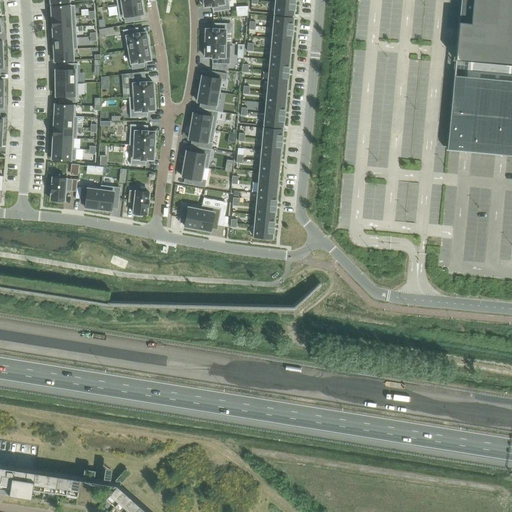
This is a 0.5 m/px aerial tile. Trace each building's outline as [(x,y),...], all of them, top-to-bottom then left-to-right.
[(142,0),(117,4),(119,17),(124,17),(125,23),(137,21),(136,15),(140,14),(142,14),(143,13),(142,8),(143,8),(142,0)] [(228,0),(202,0),(202,3),(204,3),(204,7),(212,6),(212,7),(212,6),(213,12),(230,9),(228,0)] [(511,0),(461,0),(461,2),(457,47),(456,58),(456,59),(457,59),(468,60),(468,65),(467,66),(467,70),(466,77),(457,76),(455,75),(454,75),(454,78),(450,123),(450,124),(448,147),(447,149),(450,149),(460,150),(461,150),(466,150),(472,151),(495,153),(502,154),(507,154),(511,154),(511,0)] [(276,2),(275,13),(293,15),(294,3),(276,2)] [(51,7),(49,7),(50,13),(52,13),(52,18),(75,16),(75,5),(51,6),(51,7)] [(75,16),(52,18),(52,28),(76,27),(75,16)] [(274,16),(273,27),(292,29),(293,18),(274,16)] [(204,32),(204,43),(225,43),(226,23),(213,23),(213,28),(213,29),(206,29),(206,32),(204,32)] [(76,27),(52,28),(53,39),(77,38),(76,27)] [(138,27),(123,30),(126,50),(129,50),(129,49),(150,46),(148,35),(147,36),(146,32),(139,33),(139,32),(139,33),(138,27)] [(273,27),(272,38),(291,40),(292,29),(273,27)] [(77,38),(53,39),(54,50),(73,49),(77,49),(77,38)] [(272,38),(271,49),(290,51),(291,40),(272,38)] [(204,43),(203,53),(205,53),(205,57),(212,57),(212,58),(212,63),(222,64),(222,69),(228,70),(228,64),(229,64),(230,43),(225,43),(204,43)] [(150,46),(129,49),(129,50),(132,69),(144,67),(143,62),(144,62),(144,61),(151,60),(150,56),(152,56),(150,46)] [(54,55),(52,55),(53,60),(54,60),(54,61),(73,60),(73,49),(54,50),(54,55)] [(271,49),(270,60),(289,61),(290,51),(271,49)] [(270,60),(269,70),(288,72),(289,61),(270,60)] [(55,75),(55,83),(78,83),(77,63),(63,63),(63,69),(56,70),(55,70),(55,75)] [(269,70),(268,81),(287,83),(288,72),(269,70)] [(200,80),(199,88),(219,92),(221,79),(226,80),(227,74),(211,71),(210,77),(203,76),(202,75),(201,81),(200,80)] [(133,83),(131,83),(131,97),(155,96),(155,85),(153,85),(153,82),(146,82),(146,81),(145,81),(145,76),(132,77),(133,83)] [(268,81),(267,92),(286,94),(287,83),(268,81)] [(78,83),(55,83),(55,91),(56,91),(56,96),(57,96),(63,96),(64,102),(75,102),(75,96),(78,96),(78,83)] [(198,98),(197,101),(198,102),(200,102),(205,103),(204,109),(215,111),(217,105),(219,92),(199,88),(198,96),(197,98),(198,98)] [(267,92),(266,103),(285,104),(286,94),(267,92)] [(131,97),(129,97),(130,117),(148,116),(147,111),(148,111),(148,110),(155,110),(154,106),(156,106),(155,96),(131,97)] [(266,103),(265,113),(284,115),(285,104),(266,103)] [(53,105),(53,110),(55,110),(54,115),(75,116),(76,105),(55,104),(55,105),(53,105)] [(192,118),(190,126),(215,130),(218,111),(215,111),(204,109),(202,108),(201,114),(196,113),(194,113),(193,113),(192,118)] [(265,113),(264,125),(283,127),(284,115),(265,113)] [(54,115),(54,126),(77,127),(78,116),(75,116),(54,115)] [(130,124),(129,145),(132,145),(156,146),(156,135),(155,135),(155,132),(148,131),(148,130),(147,130),(148,125),(130,124)] [(54,126),(53,137),(74,138),(74,139),(77,139),(77,127),(54,126)] [(189,134),(189,139),(191,139),(196,140),(195,146),(211,149),(215,130),(190,126),(189,134)] [(264,128),(263,139),(281,141),(283,130),(264,128)] [(53,137),(53,148),(74,149),(74,148),(74,139),(74,138),(53,137)] [(263,139),(262,150),(280,152),(281,141),(263,139)] [(132,145),(131,165),(146,165),(146,160),(146,159),(153,160),(153,157),(155,157),(156,146),(132,145)] [(185,156),(183,164),(203,167),(203,168),(208,168),(211,149),(195,146),(194,152),(189,151),(187,151),(186,151),(186,156),(185,156)] [(50,152),(50,158),(52,158),(52,159),(75,160),(76,148),(74,148),(74,149),(53,148),(52,153),(50,152)] [(262,150),(261,161),(279,162),(280,152),(262,150)] [(261,161),(260,171),(278,173),(279,162),(261,161)] [(183,172),(182,177),(183,177),(185,177),(189,178),(188,184),(205,187),(206,181),(201,180),(203,168),(203,167),(183,164),(182,171),(183,172)] [(260,171),(259,182),(277,184),(278,173),(260,171)] [(53,178),(51,199),(56,200),(56,202),(63,203),(63,201),(64,201),(65,191),(71,191),(72,180),(53,178)] [(259,182),(258,193),(276,195),(277,184),(259,182)] [(101,187),(98,210),(106,211),(106,210),(111,211),(111,210),(112,203),(118,204),(120,187),(101,185),(100,187),(101,187)] [(81,187),(80,199),(86,200),(85,206),(85,207),(90,208),(90,209),(98,210),(101,187),(100,187),(88,186),(88,188),(81,187)] [(130,190),(129,202),(135,202),(134,212),(135,213),(134,215),(142,216),(142,214),(147,214),(150,193),(130,190)] [(258,193),(257,204),(275,205),(276,195),(258,193)] [(257,204),(256,214),(274,216),(275,205),(257,204)] [(182,206),(180,218),(186,219),(185,225),(185,226),(190,227),(190,228),(197,229),(202,207),(201,207),(189,205),(188,207),(182,206)] [(202,207),(197,229),(205,231),(205,230),(210,231),(211,230),(212,224),(218,225),(221,208),(202,205),(201,207),(202,207)] [(256,214),(255,225),(273,227),(274,216),(256,214)] [(255,225),(254,236),(272,238),(273,227),(255,225)] [(33,489),(36,470),(35,470),(0,464),(0,493),(31,498),(33,489)] [(36,490),(37,485),(44,486),(46,472),(36,470),(33,489),(36,490)] [(47,491),(48,487),(55,488),(58,474),(46,472),(44,486),(43,491),(47,491)] [(59,493),(59,488),(67,489),(69,476),(58,474),(55,488),(55,493),(59,493)] [(79,491),(81,478),(69,476),(67,489),(66,494),(70,495),(71,490),(79,491)] [(115,507),(118,503),(128,492),(119,484),(109,495),(110,495),(115,500),(112,504),(115,507)] [(121,511),(125,511),(127,510),(136,499),(128,492),(118,503),(124,508),(120,511),(121,511)] [(140,511),(145,507),(136,499),(127,510),(128,511),(140,511)]
